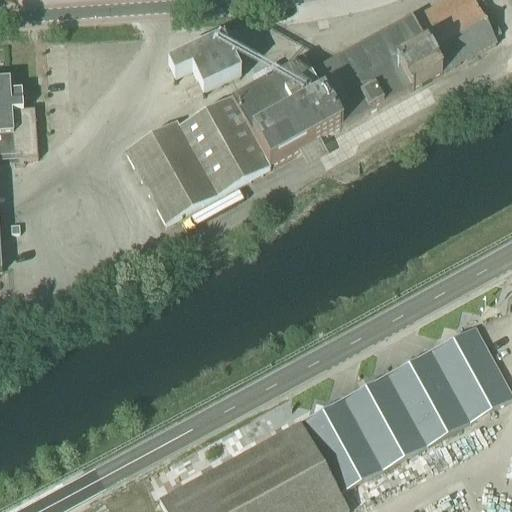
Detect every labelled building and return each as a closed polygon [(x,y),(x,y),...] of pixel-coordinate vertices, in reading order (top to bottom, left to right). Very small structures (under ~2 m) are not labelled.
[(334,137),(442,77),(497,47),(494,42),(501,38),(483,5),(476,8),(471,0),(449,0),(451,3),(312,78),(304,63),(179,132),(177,128),(125,156),(166,231),(271,173),(270,173),(314,148),(334,137)] [(234,68),(230,60),(194,77),(197,85),(234,68)] [(10,84),(9,85),(0,85),(0,276),(2,276),(0,243),(0,160),(21,159),(21,165),(38,163),(35,114),(24,115),(22,95),(11,96),(10,84)] [(19,230),(10,230),(11,239),(20,238),(19,230)] [(511,404),(511,401),(475,334),(431,358),(469,428),(511,404)] [(431,358),(402,374),(387,382),(425,452),(469,428),(431,358)] [(425,452),(387,382),(344,405),(382,475),(425,452)] [(344,405),(314,422),(300,429),(339,499),(382,475),(344,405)] [(300,429),(264,449),(159,506),(162,511),(345,511),(339,499),(300,429)]
